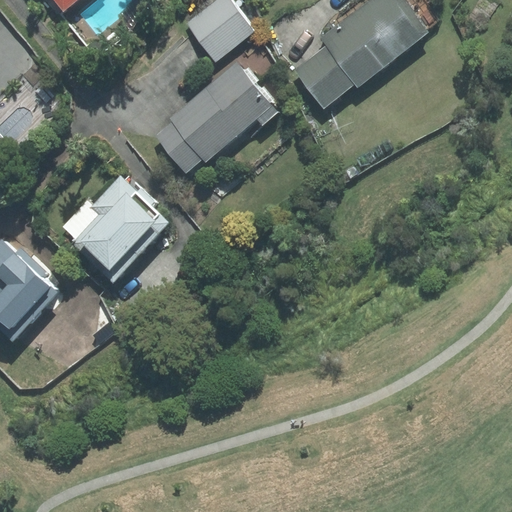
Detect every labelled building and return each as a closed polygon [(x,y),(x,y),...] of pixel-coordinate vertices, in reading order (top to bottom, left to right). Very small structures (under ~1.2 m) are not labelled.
[(62,0),(75,13),(89,0),(62,0)] [(264,31),(236,0),(220,0),(188,28),(222,68),(264,31)] [(407,0),(369,0),(322,38),(330,48),(300,72),(331,110),(361,86),(366,93),(436,35),(407,0)] [(270,49),(250,69),(264,82),(284,62),(270,49)] [(272,129),(290,112),(239,60),(161,136),(198,175),(212,162),(216,166),(264,120),(272,129)] [(63,231),(123,286),(133,276),(128,272),(173,223),(124,178),(100,205),(93,199),(63,231)] [(3,239),(0,241),(0,322),(26,343),(68,293),(3,239)]
